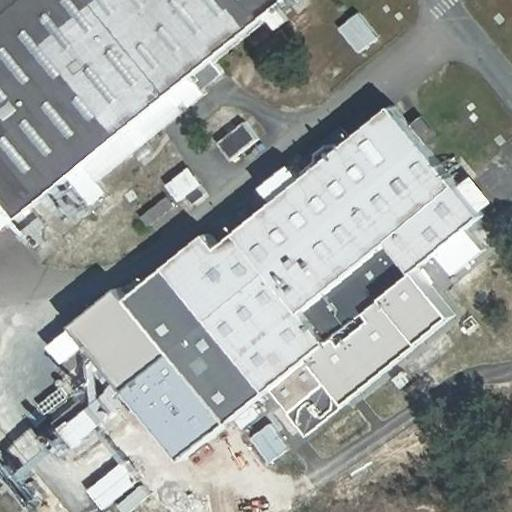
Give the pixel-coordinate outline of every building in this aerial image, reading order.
[(267,0),(0,0),(0,173),(18,196),(267,0)] [(202,88),(225,76),(219,64),(196,76),(202,88)] [(118,288),(74,325),(186,460),(272,388),(313,437),(458,317),(420,273),(490,215),(394,101),(219,247),(207,233),(127,299),(118,288)] [(233,157),(259,137),(248,121),(221,141),(233,157)] [(170,184),(181,200),(204,183),(192,168),(170,184)] [(274,464),(294,446),(272,421),(252,438),(274,464)]
